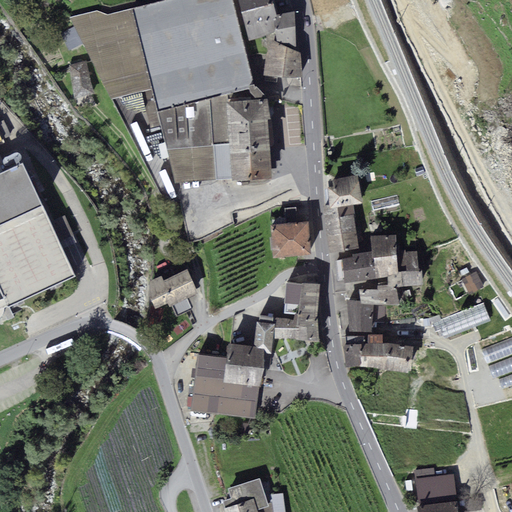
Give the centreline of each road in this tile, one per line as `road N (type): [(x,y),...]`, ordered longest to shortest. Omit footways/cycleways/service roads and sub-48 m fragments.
road 1 (primary): [(399,511),(331,336),(299,0)]
road 2 (unclassified): [(208,511),(147,338),(81,322),(0,357)]
